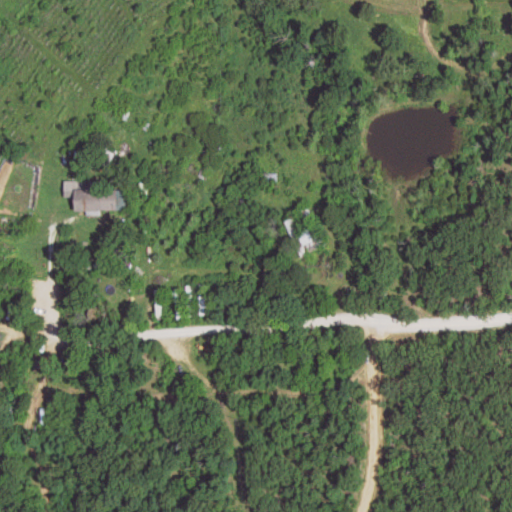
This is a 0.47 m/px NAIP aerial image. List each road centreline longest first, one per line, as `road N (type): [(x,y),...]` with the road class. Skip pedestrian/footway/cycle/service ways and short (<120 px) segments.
road 1 (residential): [(361,323),(50,341)]
road 2 (residential): [(174,338),(228,400),(249,511)]
